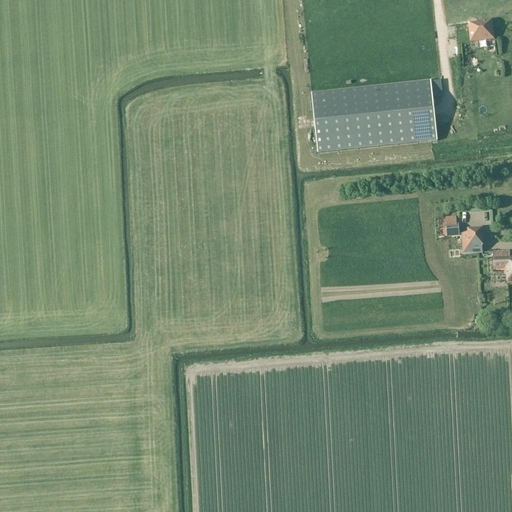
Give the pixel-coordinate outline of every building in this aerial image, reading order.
[(492,21),(477,22),(477,24),(468,25),(470,43),(494,40),(492,21)] [(450,22),(394,28),(398,61),(455,54),(450,23),(450,22)] [(431,82),(311,95),(318,154),(437,142),(431,82)] [(481,234),(462,235),(463,253),(482,252),(481,234)] [(507,285),(511,284),(511,258),(510,258),(510,252),(493,253),(493,259),(492,259),(493,271),(504,270),(504,277),(506,276),(507,285)] [(477,281),(476,292),(488,293),(488,281),(477,281)]
